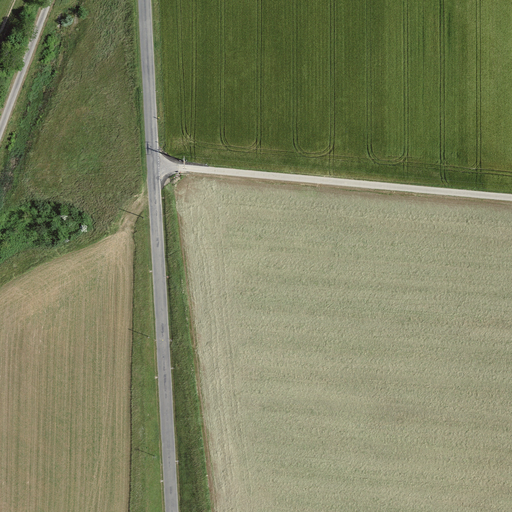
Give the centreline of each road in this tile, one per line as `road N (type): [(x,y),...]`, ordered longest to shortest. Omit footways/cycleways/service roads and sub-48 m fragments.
road 1 (motorway): [(0,76),(511,430)]
road 2 (motorway): [(511,303),(50,0)]
road 3 (tertiary): [(177,511),(144,0)]
road 4 (track): [(154,165),(511,197)]
